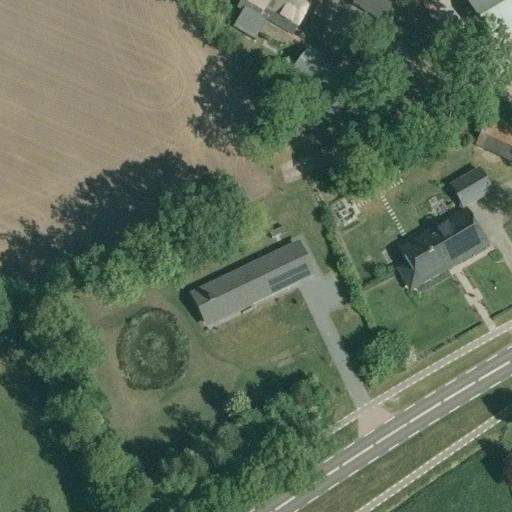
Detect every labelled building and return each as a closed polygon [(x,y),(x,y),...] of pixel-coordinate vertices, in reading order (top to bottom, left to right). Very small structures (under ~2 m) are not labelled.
[(294,35),(313,0),(242,0),(238,9),(259,21),(262,17),(294,35)] [(511,0),(466,0),(490,41),(511,28),(511,0)] [(237,23),(233,29),(255,41),(258,35),(237,23)] [(336,121),(359,90),(309,51),(297,65),(289,58),(277,74),(336,121)] [(511,164),(511,124),(491,115),(476,147),(511,164)] [(464,211),(494,193),(481,168),(450,186),(464,211)] [(402,251),(410,266),(406,269),(404,274),(409,283),(415,284),(419,282),(420,283),(424,280),(426,283),(432,279),(430,277),(433,275),(435,278),(440,274),(439,272),(461,259),(462,261),(487,246),(468,212),(426,236),(427,237),(402,251)] [(298,249),(204,291),(217,318),(294,283),(286,265),(302,258),(298,249)]
